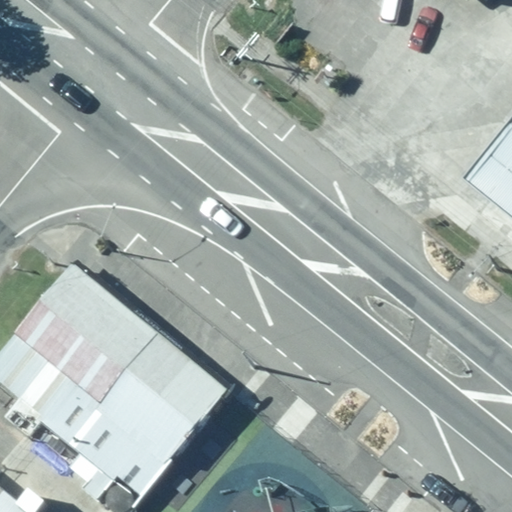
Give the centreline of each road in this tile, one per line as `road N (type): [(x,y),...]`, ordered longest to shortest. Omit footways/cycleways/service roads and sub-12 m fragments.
road 1 (trunk): [(102,80),(511,413)]
road 2 (residential): [(102,80),(0,201)]
road 3 (trunk): [(4,0),(102,80)]
